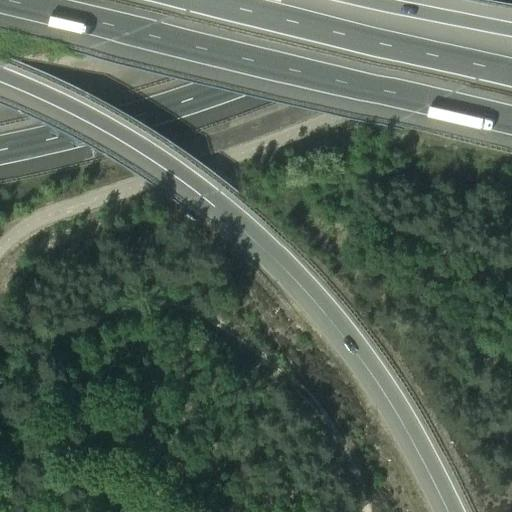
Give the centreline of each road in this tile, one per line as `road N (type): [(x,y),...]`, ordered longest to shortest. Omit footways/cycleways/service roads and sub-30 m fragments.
road 1 (motorway): [(0,74),(104,122),(211,192),(366,363),(450,511)]
road 2 (motorway): [(0,0),(511,123)]
road 3 (motorway): [(0,151),(220,89),(429,0)]
road 4 (motorway): [(511,72),(204,0)]
road 5 (motorway): [(511,26),(379,0)]
